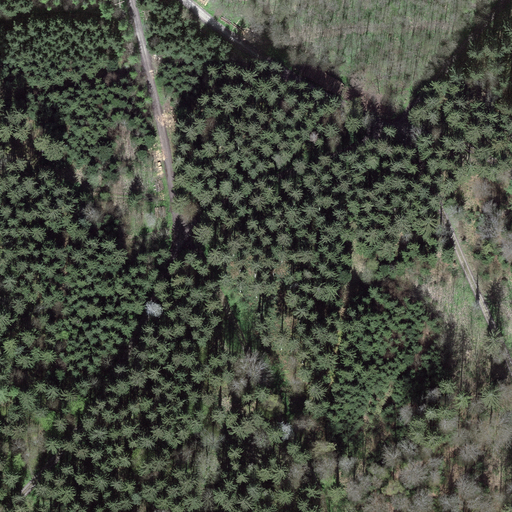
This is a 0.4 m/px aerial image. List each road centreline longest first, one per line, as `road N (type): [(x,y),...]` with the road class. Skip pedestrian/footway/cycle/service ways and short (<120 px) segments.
road 1 (track): [(7,511),(104,396),(183,234),(237,195),(395,125)]
road 2 (track): [(129,0),(183,234),(309,466),(325,511)]
road 3 (track): [(395,125),(511,371)]
road 4 (track): [(185,0),(268,65),(395,125)]
road 5 (track): [(395,125),(499,0)]
road 6 (track): [(511,175),(456,143),(395,125)]
